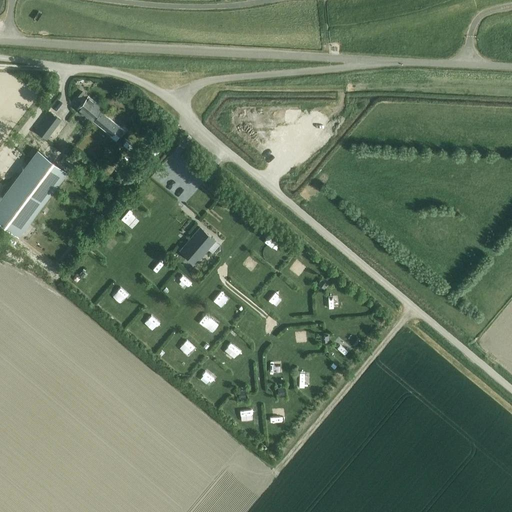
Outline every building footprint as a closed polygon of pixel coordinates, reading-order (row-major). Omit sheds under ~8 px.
[(92,120),(100,111),(102,108),(88,96),(82,92),(77,99),(82,103),(78,109),(92,120)] [(115,142),(119,137),(120,137),(125,131),(100,111),(92,120),(111,135),(109,137),(115,142)] [(50,113),(37,131),(46,138),(60,120),(50,113)] [(67,172),(38,150),(0,199),(0,222),(19,236),(67,172)] [(120,173),(113,182),(124,191),(131,182),(120,173)] [(278,239),(285,232),(277,224),(270,231),(278,239)] [(195,264),(215,241),(200,228),(180,251),(195,264)] [(100,240),(108,248),(115,240),(107,232),(100,240)] [(159,249),(151,258),(159,265),(167,256),(159,249)] [(252,250),(248,255),(258,263),(262,258),(252,250)] [(301,253),(292,262),(300,269),(309,260),(301,253)] [(91,265),(98,271),(105,263),(99,257),(91,265)] [(183,267),(177,274),(185,282),(192,275),(183,267)] [(114,288),(124,297),(132,289),(123,279),(114,288)] [(321,280),(318,284),(323,288),(326,283),(321,280)] [(340,289),(326,289),(326,301),(341,301),(340,289)] [(144,316),(153,323),(161,314),(151,306),(144,316)] [(206,319),(213,311),(209,307),(202,315),(206,319)] [(333,340),(347,350),(354,341),(340,330),(333,340)] [(188,333),(182,342),(191,349),(198,340),(188,333)] [(225,346),(229,350),(236,343),(232,338),(225,346)] [(200,372),(205,377),(213,368),(208,363),(200,372)] [(300,379),(311,380),(311,367),(301,367),(300,379)] [(260,400),(249,400),(249,414),(260,414),(260,400)] [(275,419),(287,417),(285,405),(273,407),(275,419)]
